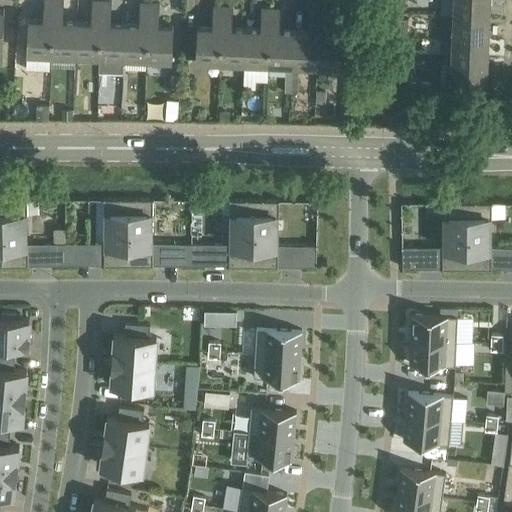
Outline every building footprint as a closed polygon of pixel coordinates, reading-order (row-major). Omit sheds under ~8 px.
[(27,52),(51,53),(53,0),(44,0),(43,18),(29,17),(27,52)] [(63,0),(53,0),(51,53),(75,54),(77,20),(63,19),(63,0)] [(92,0),(91,20),(77,20),(75,54),(100,55),(102,0),(92,0)] [(112,0),(108,0),(102,0),(100,55),(99,70),(123,71),(124,56),(125,22),(111,21),(112,0)] [(442,0),(441,13),(489,15),(490,0),(442,0)] [(138,22),(125,22),(124,56),(148,57),(151,2),(139,1),(138,22)] [(161,2),(151,2),(148,57),(172,58),(174,24),(160,23),(161,2)] [(196,59),(220,60),(223,5),(213,5),(212,26),(198,25),(196,59)] [(233,6),(223,5),(220,60),(245,61),(246,27),(232,26),(233,6)] [(245,61),(269,62),(271,7),(261,7),(260,28),(246,27),(245,61)] [(281,8),(271,7),(269,62),(286,62),(286,72),(292,72),(293,72),(294,29),(280,29),(281,8)] [(293,72),(292,72),(291,92),(298,92),(299,63),(317,64),(320,9),(309,9),(308,30),(294,29),(293,72)] [(329,10),(320,9),(317,64),(341,65),(343,31),(328,31),(329,10)] [(488,39),(489,15),(441,13),(441,37),(453,37),(488,39)] [(394,17),(393,35),(401,35),(402,17),(394,17)] [(401,35),(393,35),(392,54),(400,54),(401,35)] [(487,63),(488,39),(453,37),(452,62),(487,63)] [(169,67),(169,59),(148,58),(148,67),(169,67)] [(486,87),(487,63),(452,62),(451,86),(486,87)] [(317,103),(327,103),(327,90),(317,90),(317,103)] [(38,119),(49,119),(49,106),(38,106),(38,119)] [(62,121),(74,121),(74,111),(62,111),(62,121)] [(220,112),(220,122),(230,122),(230,112),(220,112)] [(10,199),(3,199),(4,265),(29,264),(28,242),(25,242),(25,215),(28,215),(28,199),(28,197),(27,197),(27,198),(12,199),(12,198),(10,198),(10,199)] [(105,264),(129,264),(129,198),(122,198),(122,197),(120,197),(120,198),(106,198),(106,197),(104,197),(104,199),(105,199),(105,214),(108,214),(108,242),(105,242),(105,264)] [(136,198),(129,198),(129,264),(153,264),(153,242),(150,242),(150,214),(153,214),(153,199),(154,199),(154,197),(153,197),(153,198),(138,198),(138,197),(136,197),(136,198)] [(230,264),(254,265),(255,199),(248,199),(248,198),(246,198),(246,199),(232,198),(230,198),(230,199),(231,199),(231,215),(234,215),(233,242),(230,242),(230,264)] [(262,199),(255,199),(254,265),(278,265),(279,243),(276,243),(276,216),(279,216),(280,200),(280,198),(279,198),(279,199),(264,199),(264,198),(262,198),(262,199)] [(467,267),(468,201),(444,201),(444,200),(443,200),(443,202),(443,218),(446,218),(446,245),(443,245),(443,267),(467,267)] [(491,202),(468,201),(467,267),(492,268),(492,245),(489,245),(489,218),(492,218),(492,202),(493,202),(493,201),(491,201),(491,202)] [(56,263),(67,263),(66,242),(56,242),(56,263)] [(77,242),(66,242),(67,263),(77,263),(77,242)] [(77,263),(88,263),(88,242),(77,242),(77,263)] [(163,242),(163,263),(181,263),(181,242),(163,242)] [(181,263),(192,263),(192,242),(181,242),(181,263)] [(213,242),(192,242),(192,263),(213,263),(213,242)] [(306,244),(306,265),(317,265),(317,245),(306,244)] [(419,246),(403,246),(403,267),(418,267),(419,246)] [(203,306),(202,320),(234,321),(235,307),(203,306)] [(0,342),(29,343),(29,342),(30,333),(29,333),(30,318),(16,317),(16,312),(2,311),(2,317),(0,316),(0,342)] [(412,338),(452,339),(453,314),(413,313),(412,338)] [(114,348),(113,358),(155,360),(157,336),(150,335),(151,323),(126,321),(125,333),(115,333),(114,348)] [(262,326),(260,351),(301,354),(302,329),(262,326)] [(492,341),(504,342),(504,334),(492,333),(492,341)] [(451,364),(452,339),(412,338),(410,362),(451,364)] [(209,348),(221,349),(221,341),(209,340),(209,348)] [(504,342),(492,341),(491,349),(503,349),(504,342)] [(221,349),(209,348),(208,356),(220,357),(221,349)] [(299,379),(301,354),(260,351),(259,376),(299,379)] [(154,385),(155,360),(113,358),(112,367),(113,367),(112,382),(122,383),(121,395),(146,397),(146,385),(154,385)] [(0,391),(25,394),(26,385),(27,369),(0,366),(0,391)] [(442,390),(454,391),(454,406),(461,406),(462,383),(443,382),(442,390)] [(205,403),(229,406),(230,392),(206,389),(205,403)] [(409,389),(406,414),(447,418),(449,393),(409,389)] [(504,402),(505,390),(489,389),(488,401),(504,402)] [(25,394),(0,391),(0,429),(11,431),(12,418),(23,419),(24,403),(25,403),(25,394)] [(106,430),(104,440),(146,446),(150,421),(143,420),(144,408),(120,405),(118,416),(108,415),(106,430)] [(254,431),(294,435),(297,410),(257,406),(254,431)] [(487,413),(486,421),(498,422),(499,414),(487,413)] [(445,443),(447,418),(406,414),(404,439),(445,443)] [(204,418),(203,426),(215,427),(215,419),(204,418)] [(498,422),(486,421),(486,429),(498,430),(498,422)] [(214,435),(215,427),(203,426),(202,434),(214,435)] [(0,467),(17,469),(18,460),(20,445),(10,443),(11,431),(0,429),(0,467)] [(294,435),(254,431),(252,456),(292,460),(294,435)] [(143,470),(146,446),(104,440),(103,449),(101,464),(111,466),(109,478),(134,481),(136,469),(143,470)] [(503,464),(505,454),(493,452),(492,462),(503,464)] [(401,465),(398,490),(442,496),(445,472),(401,465)] [(17,469),(0,467),(0,492),(13,494),(15,478),(16,479),(17,469)] [(248,485),(243,510),(254,511),(284,511),(288,492),(248,485)] [(91,511),(145,511),(146,508),(130,504),(132,493),(108,487),(105,499),(95,497),(92,511),(91,511)] [(439,511),(442,496),(398,490),(395,511),(439,511)] [(478,493),(477,501),(489,503),(490,495),(478,493)] [(193,502),(205,504),(206,496),(194,494),(193,502)] [(489,503),(477,501),(476,509),(488,511),(489,503)] [(203,511),(205,504),(193,502),(191,509),(203,511)]
